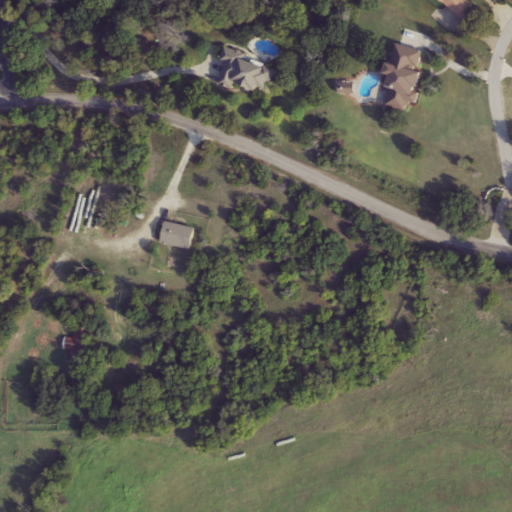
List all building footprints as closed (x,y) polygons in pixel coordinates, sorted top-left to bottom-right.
[(468,0),(476,13),(456,26),(440,0),(468,0)] [(426,75),(417,106),(410,104),(408,113),(387,107),(392,89),(385,87),(397,45),(425,53),(419,73),(426,75)] [(266,96),(238,83),(234,92),(219,85),(228,65),(221,62),(228,48),(278,71),(266,96)] [(162,243),(168,221),(198,230),(192,251),(162,243)] [(72,361),(73,350),(65,349),(65,339),(75,339),(76,318),(90,319),(88,362),(72,361)]
